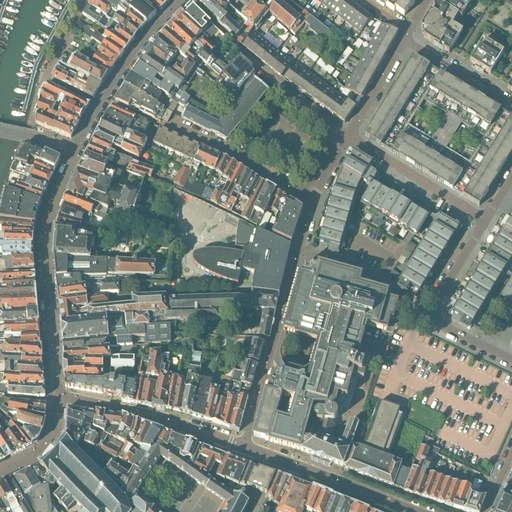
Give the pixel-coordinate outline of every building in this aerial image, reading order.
[(89,5),(88,5),(105,18),(105,19),(112,24),(118,16),(110,11),(112,9),(100,0),(90,0),(88,4),(89,5)] [(100,0),(112,9),(110,11),(118,16),(139,32),(147,24),(118,2),(115,0),(100,0)] [(166,6),(166,5),(160,0),(150,0),(150,1),(160,10),(162,10),(166,6)] [(207,0),(197,0),(197,3),(202,7),(220,25),(227,17),(222,13),(207,0)] [(234,24),(242,31),(244,33),(246,31),(242,28),(247,23),(221,0),(207,0),(222,13),(227,8),(233,13),(232,14),(234,16),(235,15),(239,19),(234,24)] [(221,0),(247,23),(242,28),(246,31),(249,34),(268,12),(267,11),(266,11),(253,0),(250,0),(242,11),(231,2),(232,0),(221,0)] [(331,33),(310,17),(289,0),(288,0),(276,0),(271,6),(266,11),(267,11),(270,13),(269,14),(271,15),(271,14),(276,19),(277,20),(277,19),(282,24),(282,25),(283,25),(288,29),(287,30),(288,30),(289,30),(290,31),(290,32),(292,34),(294,35),(304,24),(309,28),(308,30),(324,42),(331,33)] [(336,0),(324,0),(322,5),(329,10),(336,0)] [(348,1),(346,0),(336,0),(329,10),(337,16),(348,1)] [(388,0),(385,6),(394,12),(395,10),(404,17),(416,0),(388,0)] [(442,0),(440,4),(458,16),(462,18),(472,0),(442,0)] [(147,8),(139,1),(130,10),(119,1),(118,2),(147,24),(156,15),(151,11),(152,10),(151,9),(148,7),(147,8)] [(355,7),(354,6),(348,1),(337,16),(345,22),(355,7)] [(430,12),(423,25),(421,28),(422,33),(454,25),(454,23),(458,16),(440,4),(437,2),(433,8),(432,7),(430,12)] [(134,39),(112,24),(105,19),(105,18),(88,5),(88,6),(84,13),(129,46),(134,39)] [(207,20),(196,9),(191,5),(182,15),(202,34),(210,25),(206,21),(207,20)] [(363,13),(361,11),(355,7),(345,22),(352,28),(363,13)] [(84,13),(82,15),(86,17),(91,21),(87,28),(86,28),(124,54),(129,46),(84,13)] [(360,34),(371,19),(363,13),(352,28),(360,34)] [(215,59),(219,53),(205,40),(206,38),(210,41),(214,36),(214,37),(219,32),(211,25),(210,25),(202,34),(182,15),(174,23),(215,59)] [(134,39),(139,32),(118,16),(112,24),(134,39)] [(220,25),(235,39),(242,31),(234,24),(227,17),(220,25)] [(119,60),(124,54),(86,28),(87,28),(79,22),(75,28),(94,42),(119,60)] [(174,23),(166,31),(197,57),(211,70),(220,77),(227,69),(226,68),(215,59),(174,23)] [(393,42),(398,33),(381,24),(374,36),(391,46),(391,47),(392,47),(394,43),(393,42)] [(462,32),(455,27),(454,25),(422,33),(423,38),(434,45),(434,46),(438,48),(443,51),(443,50),(449,54),(451,50),(462,32)] [(166,31),(160,38),(188,61),(191,64),(197,57),(166,31)] [(241,45),(241,44),(249,34),(246,31),(244,33),(242,31),(235,39),(241,45)] [(243,47),(244,47),(251,53),(263,39),(255,32),(243,47)] [(386,55),(391,47),(391,46),(374,36),(367,50),(384,59),(384,60),(387,56),(386,55)] [(173,64),(170,68),(168,66),(175,59),(179,63),(177,66),(178,67),(179,66),(182,66),(183,67),(188,61),(160,38),(156,42),(156,41),(149,50),(146,54),(171,73),(176,66),(173,64)] [(251,53),(254,55),(259,59),(271,45),(263,39),(251,53)] [(470,62),(473,64),(476,66),(474,68),(483,73),(484,71),(490,75),(504,53),(501,51),(502,49),(486,39),(485,41),(483,40),(470,62)] [(354,46),(359,50),(363,44),(359,40),(354,46)] [(94,42),(90,49),(114,66),(119,60),(94,42)] [(259,59),(263,62),(266,65),(278,51),(271,45),(259,59)] [(348,48),(337,62),(342,66),(352,52),(348,48)] [(90,49),(83,59),(108,75),(114,66),(90,49)] [(303,55),(315,63),(318,59),(307,50),(303,55)] [(379,68),(384,59),(367,50),(359,63),(376,72),(377,73),(379,69),(379,68)] [(266,65),(274,71),(286,57),(278,51),(266,65)] [(146,54),(139,65),(158,78),(164,82),(178,92),(178,91),(183,94),(187,88),(183,85),(184,83),(146,54)] [(101,86),(108,75),(83,59),(82,59),(82,60),(72,55),(69,62),(70,62),(66,67),(72,71),(101,86)] [(425,74),(430,67),(412,56),(408,64),(425,74)] [(215,83),(223,91),(230,84),(238,92),(245,84),(252,77),(255,74),(250,69),(252,67),(241,57),(240,57),(236,61),(232,65),(231,66),(227,69),(220,77),(215,83)] [(274,71),(279,76),(281,78),(293,63),(286,57),(274,71)] [(320,60),(316,65),(326,73),(330,68),(320,60)] [(51,77),(52,78),(72,88),(75,81),(76,80),(69,77),(72,71),(66,67),(60,63),(59,64),(55,70),(54,72),(51,77)] [(371,81),(375,74),(376,72),(359,63),(352,76),(369,86),(369,85),(370,86),(372,81),(371,81)] [(296,64),(284,80),(285,80),(284,81),(288,84),(288,83),(296,88),(308,73),(296,64)] [(421,81),(425,74),(408,64),(404,71),(421,81)] [(132,74),(132,75),(178,105),(184,108),(189,99),(184,95),(178,91),(178,92),(164,82),(161,87),(155,83),(158,78),(139,65),(138,65),(139,65),(132,75),(132,74)] [(331,76),(334,71),(330,68),(326,73),(323,77),(326,79),(330,75),(331,76)] [(97,92),(101,86),(72,71),(69,77),(76,80),(75,81),(97,92)] [(416,88),(421,81),(404,71),(399,78),(416,88)] [(300,92),(301,92),(308,97),(320,82),(308,73),(296,88),(296,89),(296,90),(300,92)] [(440,73),(429,90),(437,95),(448,78),(440,73)] [(132,75),(125,86),(146,99),(161,107),(167,110),(173,113),(178,105),(132,75)] [(364,94),(368,86),(369,86),(352,76),(344,89),(361,99),(362,98),(363,99),(365,94),(364,94)] [(226,141),(227,141),(226,140),(239,125),(240,125),(241,124),(240,123),(253,108),(254,107),(266,92),(267,91),(268,90),(267,89),(267,90),(256,80),(255,79),(252,77),(245,84),(238,92),(232,98),(218,116),(222,119),(219,123),(217,122),(211,133),(226,141)] [(399,78),(395,85),(412,96),(416,88),(399,78)] [(448,78),(437,95),(444,99),(455,82),(448,78)] [(72,88),(88,95),(94,98),(97,92),(75,81),(72,88)] [(312,100),(320,106),(321,106),(333,91),(320,82),(308,97),(308,98),(312,101),(312,100)] [(444,99),(452,104),(463,87),(455,82),(444,99)] [(42,92),(65,103),(69,95),(54,87),(47,84),(42,92)] [(407,103),(412,96),(395,85),(390,92),(407,103)] [(125,86),(120,94),(142,107),(146,99),(125,86)] [(452,104),(460,109),(470,92),(463,87),(452,104)] [(345,90),(342,95),(348,98),(351,94),(345,90)] [(324,109),(332,115),(333,115),(345,100),(333,91),(321,106),(320,106),(320,107),(324,110),(324,109)] [(42,92),(39,100),(56,108),(59,112),(60,112),(65,103),(42,92)] [(403,110),(407,103),(390,92),(386,100),(403,110)] [(460,109),(467,113),(478,96),(470,92),(460,109)] [(142,107),(120,94),(117,99),(118,103),(139,113),(142,107)] [(89,105),(83,102),(78,99),(78,100),(69,95),(65,103),(84,113),(89,105)] [(214,114),(218,116),(232,98),(229,95),(228,98),(217,111),(214,114)] [(467,113),(475,118),(485,101),(478,96),(467,113)] [(470,169),(489,138),(422,98),(404,128),(470,169)] [(139,113),(154,120),(161,107),(146,99),(142,107),(139,113)] [(200,106),(189,99),(184,108),(183,109),(186,111),(182,118),(181,118),(182,119),(191,123),(200,106)] [(57,122),(60,112),(59,112),(56,108),(39,100),(35,114),(38,115),(53,120),(57,122)] [(336,118),(339,120),(345,124),(356,108),(345,100),(333,115),(332,115),(332,116),(336,119),(336,118)] [(386,100),(381,107),(398,117),(403,110),(386,100)] [(485,101),(475,118),(482,122),(493,105),(485,101)] [(80,121),(84,113),(65,103),(60,112),(80,121)] [(493,105),(482,122),(490,127),(500,110),(493,105)] [(191,123),(200,128),(211,133),(217,122),(219,123),(222,119),(218,116),(214,114),(200,106),(191,123)] [(135,117),(117,108),(113,107),(109,113),(132,123),(135,117)] [(161,107),(154,120),(160,123),(161,120),(166,110),(167,110),(161,107)] [(381,107),(377,114),(394,124),(398,117),(381,107)] [(167,123),(172,114),(166,110),(161,120),(167,123)] [(75,130),(80,121),(60,112),(57,122),(58,122),(75,130)] [(109,113),(104,122),(128,133),(132,123),(109,113)] [(377,114),(373,121),(390,131),(394,124),(377,114)] [(38,115),(36,124),(44,128),(54,132),(58,122),(57,122),(53,120),(38,115)] [(142,140),(149,124),(135,117),(132,123),(128,133),(142,140)] [(373,121),(368,128),(385,139),(390,131),(373,121)] [(75,130),(58,122),(54,132),(60,134),(60,135),(70,139),(71,138),(75,130)] [(99,130),(144,150),(148,142),(142,140),(128,133),(104,122),(101,126),(100,128),(99,130)] [(511,137),(511,127),(506,124),(502,131),(511,137)] [(160,128),(159,129),(153,144),(164,148),(170,133),(160,128)] [(368,128),(364,136),(381,146),(385,139),(368,128)] [(99,130),(95,139),(125,152),(140,159),(144,150),(99,130)] [(511,147),(511,137),(502,131),(497,138),(511,147)] [(164,148),(174,153),(180,138),(170,133),(164,148)] [(401,135),(391,152),(399,157),(409,140),(401,135)] [(174,153),(184,157),(184,158),(190,143),(180,138),(174,153)] [(510,156),(511,152),(511,147),(497,138),(493,145),(510,156)] [(95,139),(92,145),(111,152),(115,154),(123,157),(133,161),(138,163),(140,159),(125,152),(95,139)] [(409,140),(399,157),(406,162),(417,145),(409,140)] [(190,143),(184,158),(194,162),(200,147),(190,143)] [(92,145),(87,154),(129,171),(133,161),(123,157),(115,154),(111,152),(92,145)] [(424,149),(417,145),(406,162),(414,166),(424,149)] [(493,145),(488,153),(506,163),(510,156),(493,145)] [(45,153),(39,151),(26,146),(22,147),(18,154),(40,164),(45,153)] [(192,167),(191,169),(197,171),(200,166),(207,150),(200,147),(194,162),(192,167)] [(432,154),(424,149),(414,166),(421,171),(432,154)] [(207,150),(200,166),(206,168),(213,153),(207,150)] [(338,180),(337,181),(334,191),(319,242),(318,248),(331,252),(331,253),(331,254),(332,254),(332,255),(333,255),(334,255),(335,254),(335,253),(338,254),(354,196),(357,189),(366,194),(372,183),(376,177),(376,176),(376,175),(382,165),(373,160),(371,162),(358,154),(359,153),(356,151),(355,152),(354,151),(354,152),(351,150),(346,160),(348,161),(343,170),(338,180)] [(45,153),(40,164),(55,170),(58,162),(57,159),(54,157),(45,153)] [(206,168),(213,171),(214,172),(220,156),(213,153),(206,168)] [(501,170),(506,163),(488,153),(484,160),(501,170)] [(18,154),(14,162),(17,163),(51,178),(55,170),(40,164),(18,154)] [(439,159),(432,154),(421,171),(429,176),(439,159)] [(120,185),(126,172),(86,156),(79,172),(112,186),(112,185),(119,187),(126,189),(127,187),(120,185)] [(229,162),(222,158),(215,173),(222,176),(229,162)] [(447,163),(439,159),(429,176),(437,180),(447,163)] [(497,178),(501,170),(484,160),(480,167),(497,178)] [(133,161),(129,171),(140,174),(144,165),(138,163),(133,161)] [(222,176),(220,182),(227,186),(237,166),(229,162),(222,176)] [(48,185),(51,178),(17,163),(13,172),(48,185)] [(447,163),(437,180),(444,185),(454,168),(447,163)] [(150,178),(154,169),(144,165),(140,174),(150,178)] [(245,171),(237,166),(227,186),(223,193),(217,206),(218,207),(219,206),(225,210),(245,171)] [(181,167),(174,183),(183,188),(187,179),(190,172),(182,168),(181,167)] [(492,185),(497,178),(480,167),(475,174),(492,185)] [(454,168),(444,185),(452,190),(462,173),(454,168)] [(245,171),(225,210),(229,212),(231,213),(237,202),(236,201),(237,201),(239,197),(251,175),(250,174),(245,171)] [(45,195),(48,185),(13,172),(9,182),(45,195)] [(79,172),(68,195),(100,207),(107,210),(110,204),(115,206),(116,203),(118,204),(115,212),(132,218),(133,216),(138,218),(137,222),(144,225),(145,220),(156,224),(158,217),(152,214),(153,212),(136,206),(137,204),(140,194),(126,189),(119,187),(112,185),(112,186),(79,172)] [(475,174),(471,181),(488,192),(492,185),(475,174)] [(251,175),(239,197),(243,199),(255,178),(251,175)] [(243,199),(249,202),(260,181),(255,178),(243,199)] [(183,188),(182,190),(188,193),(193,182),(187,179),(183,188)] [(249,202),(246,208),(241,218),(249,222),(266,185),(260,181),(249,202)] [(484,199),(488,192),(471,181),(467,188),(484,199)] [(42,202),(45,195),(9,182),(7,190),(42,202)] [(193,182),(188,193),(195,196),(199,185),(193,182)] [(361,202),(408,230),(413,233),(417,236),(418,234),(415,232),(420,224),(423,226),(429,217),(424,215),(419,212),(372,183),(366,194),(361,202)] [(149,195),(152,186),(143,184),(140,192),(149,195)] [(199,185),(195,196),(202,198),(206,188),(199,185)] [(263,217),(267,207),(276,191),(266,185),(249,222),(258,227),(262,217),(263,217)] [(467,188),(462,196),(479,206),(484,199),(467,188)] [(7,190),(4,189),(0,207),(0,220),(35,225),(38,211),(42,202),(7,190)] [(223,193),(219,191),(216,190),(215,191),(210,202),(217,206),(223,193)] [(284,197),(276,191),(267,207),(277,212),(277,211),(284,197)] [(68,195),(64,206),(103,220),(107,221),(108,217),(106,216),(108,210),(107,210),(100,207),(68,195)] [(285,197),(284,197),(277,211),(283,214),(280,219),(281,220),(276,232),(270,229),(269,233),(291,243),(303,209),(296,205),(285,197)] [(99,229),(103,220),(64,206),(60,216),(82,224),(99,229)] [(259,227),(264,230),(271,215),(266,212),(259,227)] [(60,216),(57,225),(76,230),(79,231),(82,224),(60,216)] [(377,227),(381,221),(373,216),(369,222),(377,227)] [(416,298),(419,293),(420,293),(459,227),(458,226),(458,225),(456,224),(455,225),(441,216),(401,282),(398,287),(400,288),(400,289),(400,290),(401,291),(402,292),(403,292),(404,291),(405,290),(416,298)] [(511,258),(511,216),(454,313),(454,314),(451,318),(463,326),(462,327),(463,327),(463,328),(463,329),(464,329),(465,329),(466,329),(467,329),(467,328),(469,330),(472,325),(511,258)] [(35,225),(0,220),(0,229),(34,231),(35,225)] [(263,311),(275,312),(278,299),(291,246),(256,230),(256,231),(238,223),(238,226),(237,230),(236,234),(236,237),(236,240),(235,246),(235,247),(243,249),(242,255),(235,253),(230,252),(226,252),(221,251),(217,251),(214,251),(214,253),(210,252),(210,251),(205,251),(203,252),(201,252),(199,252),(197,253),(196,254),(194,255),(193,256),(192,257),(192,258),(192,259),(192,260),(192,261),(192,262),(194,263),(195,265),(196,266),(198,268),(199,269),(201,270),(207,274),(211,275),(214,277),(218,279),(225,281),(230,283),(235,284),(238,285),(238,284),(237,284),(241,270),(254,273),(252,291),(252,292),(252,296),(251,299),(238,297),(220,297),(220,310),(228,310),(229,311),(232,311),(233,310),(251,310),(263,311)] [(426,228),(423,226),(420,224),(415,232),(418,234),(421,236),(426,228)] [(57,225),(56,227),(56,228),(54,258),(54,259),(90,260),(91,249),(94,250),(94,244),(91,244),(92,239),(83,237),(83,236),(78,236),(76,237),(76,230),(57,225)] [(388,233),(396,238),(399,232),(391,227),(388,233)] [(34,238),(34,231),(0,229),(0,237),(3,237),(34,238)] [(158,230),(154,230),(153,233),(173,240),(172,235),(158,230)] [(0,245),(33,246),(34,238),(3,237),(0,237),(0,245)] [(409,243),(406,249),(405,251),(410,255),(415,247),(409,243)] [(33,258),(33,257),(33,249),(33,246),(0,245),(0,250),(3,251),(3,258),(9,258),(33,258)] [(0,270),(1,271),(34,270),(33,258),(9,258),(3,258),(8,258),(9,270),(0,270)] [(90,260),(54,259),(56,279),(57,290),(58,290),(83,287),(82,278),(106,277),(107,277),(107,276),(123,276),(135,277),(135,279),(154,280),(154,277),(155,269),(155,264),(139,263),(121,262),(110,261),(106,261),(103,261),(90,260)] [(301,449),(304,441),(315,444),(317,435),(332,441),(336,429),(333,422),(334,421),(335,420),(336,419),(337,418),(337,417),(337,415),(337,414),(337,413),(336,412),(335,411),(334,410),(336,403),(343,399),(344,397),(347,398),(352,380),(353,381),(355,379),(356,377),(363,379),(365,373),(362,372),(364,364),(367,364),(369,358),(362,356),(362,354),(361,351),(360,350),(367,325),(384,330),(385,330),(386,330),(387,329),(388,329),(391,319),(394,320),(399,302),(389,299),(390,293),(373,288),(360,284),(362,276),(318,264),(317,267),(315,268),(311,261),(305,265),(309,271),(306,273),(300,271),(284,329),(285,329),(284,330),(283,330),(287,331),(295,333),(295,336),(315,342),(312,353),(314,354),(309,371),(298,368),(297,370),(285,367),(285,368),(283,369),(279,362),(273,365),(277,372),(275,373),(272,372),(266,392),(254,437),(269,442),(301,450),(301,449)] [(0,282),(2,283),(20,283),(20,282),(35,281),(34,274),(0,275),(0,282)] [(511,279),(500,298),(511,304),(511,279)] [(3,289),(0,288),(0,298),(3,298),(3,299),(26,298),(36,297),(35,281),(20,282),(20,283),(2,283),(3,289)] [(106,284),(100,285),(100,288),(101,295),(107,295),(119,294),(118,284),(106,284)] [(58,290),(59,300),(87,297),(86,290),(87,290),(88,291),(92,291),(92,286),(83,287),(58,290)] [(94,296),(87,297),(88,306),(109,302),(107,295),(101,295),(94,296)] [(165,314),(165,321),(221,319),(220,310),(220,297),(166,299),(166,296),(133,298),(133,305),(109,308),(110,318),(126,316),(127,328),(134,327),(150,326),(149,315),(165,314)] [(37,311),(36,297),(26,298),(3,299),(3,298),(0,298),(0,312),(21,312),(37,311)] [(59,300),(60,310),(61,310),(61,312),(61,313),(61,314),(62,323),(110,318),(109,308),(79,311),(79,310),(79,308),(88,307),(88,306),(87,297),(59,300)] [(0,325),(38,324),(37,311),(21,312),(0,312),(0,325)] [(251,336),(251,337),(265,338),(266,338),(269,339),(272,327),(273,326),(274,321),(273,320),(275,312),(263,311),(259,337),(251,336)] [(133,337),(146,337),(146,345),(161,344),(162,347),(168,347),(167,343),(171,343),(171,325),(150,326),(134,327),(127,328),(126,316),(110,318),(62,323),(63,342),(86,340),(90,340),(106,339),(117,338),(133,337)] [(0,336),(39,335),(38,324),(0,325),(0,336)] [(40,346),(39,335),(0,336),(0,342),(20,344),(20,345),(40,346)] [(64,352),(109,347),(119,346),(132,346),(133,346),(133,337),(117,338),(117,343),(106,344),(106,339),(90,340),(90,345),(87,345),(86,340),(63,342),(64,352)] [(245,337),(239,358),(258,363),(266,338),(265,338),(251,337),(247,337),(245,337)] [(3,356),(19,357),(41,358),(42,359),(41,348),(40,348),(40,346),(20,345),(20,344),(0,342),(0,356),(3,357),(3,356)] [(133,346),(132,346),(119,346),(109,347),(64,352),(64,360),(103,359),(110,359),(110,358),(119,357),(123,357),(123,352),(132,352),(133,346)] [(152,408),(165,410),(172,377),(164,375),(165,371),(167,371),(168,366),(170,356),(162,357),(162,351),(150,352),(150,357),(143,357),(142,362),(149,363),(147,373),(146,376),(153,378),(159,379),(158,381),(157,380),(156,383),(158,383),(152,408)] [(201,354),(193,354),(193,356),(191,362),(188,381),(181,413),(191,416),(199,378),(202,365),(201,365),(202,364),(200,363),(201,354)] [(0,356),(0,373),(43,377),(42,367),(22,366),(22,361),(18,361),(19,357),(3,356),(3,357),(0,356)] [(42,367),(41,358),(19,357),(18,361),(22,361),(22,366),(42,367)] [(65,380),(102,380),(108,380),(108,379),(113,380),(115,381),(115,375),(122,375),(127,375),(128,376),(129,373),(132,373),(132,369),(133,369),(134,357),(123,357),(119,357),(110,358),(110,359),(103,359),(64,360),(65,380)] [(229,429),(239,433),(239,432),(243,417),(248,398),(251,386),(252,386),(258,365),(243,362),(240,372),(234,370),(231,379),(231,382),(237,384),(241,385),(237,398),(232,418),(229,429)] [(141,405),(146,376),(147,373),(140,372),(139,378),(138,385),(135,404),(141,405)] [(0,384),(0,394),(7,395),(8,386),(10,387),(10,385),(25,385),(34,386),(34,388),(36,388),(36,386),(43,387),(43,377),(0,373),(0,384)] [(191,416),(203,420),(211,387),(214,375),(209,374),(207,380),(199,378),(191,416)] [(68,389),(102,395),(122,398),(126,382),(127,375),(122,375),(115,375),(115,381),(113,380),(108,379),(108,380),(102,380),(65,380),(66,386),(68,389)] [(141,405),(152,408),(158,383),(156,383),(157,380),(158,381),(159,379),(153,378),(146,376),(141,405)] [(219,389),(211,422),(220,425),(227,395),(230,386),(231,382),(231,379),(222,376),(221,383),(219,389)] [(172,377),(165,410),(171,412),(172,411),(178,379),(179,378),(172,377)] [(172,411),(181,413),(188,381),(178,379),(172,411)] [(126,382),(122,398),(122,399),(122,402),(135,404),(138,385),(126,382)] [(8,386),(7,395),(21,397),(44,398),(43,387),(36,386),(36,388),(34,388),(34,386),(25,385),(10,385),(10,387),(8,386)] [(211,387),(203,420),(211,422),(219,389),(211,387)] [(227,395),(220,425),(229,429),(232,418),(237,398),(227,395)] [(42,433),(45,423),(46,414),(35,411),(29,410),(28,417),(9,411),(10,401),(0,400),(0,411),(19,421),(42,433)] [(10,401),(9,411),(28,417),(29,410),(31,404),(30,404),(10,401)] [(389,454),(402,417),(393,413),(394,408),(384,404),(379,402),(363,445),(364,446),(362,449),(387,458),(389,455),(390,455),(389,454)] [(31,404),(29,410),(35,411),(46,414),(46,407),(40,406),(37,405),(36,405),(32,404),(31,404)] [(68,408),(68,413),(85,419),(86,411),(68,408)] [(0,411),(0,416),(7,421),(13,431),(16,434),(26,449),(33,445),(20,427),(17,424),(19,421),(0,411)] [(91,429),(94,429),(95,425),(94,425),(96,413),(87,411),(86,411),(85,419),(84,422),(92,425),(91,429)] [(68,413),(67,421),(91,429),(92,425),(84,422),(85,419),(68,413)] [(105,414),(96,413),(94,425),(95,425),(94,429),(96,430),(100,431),(104,433),(107,426),(103,425),(105,414)] [(123,416),(105,414),(103,425),(107,426),(104,433),(108,436),(112,437),(109,443),(112,445),(115,439),(112,437),(115,427),(119,428),(118,432),(120,433),(120,432),(123,416)] [(0,450),(6,459),(15,454),(6,440),(4,437),(13,431),(7,421),(0,416),(0,450)] [(126,445),(127,444),(133,432),(134,421),(123,416),(120,432),(120,433),(117,440),(126,445)] [(42,433),(19,421),(17,424),(20,427),(33,445),(37,443),(39,440),(42,433)] [(67,421),(67,430),(76,433),(78,429),(88,433),(90,433),(90,432),(91,429),(67,421)] [(142,424),(134,421),(133,432),(127,444),(128,445),(131,440),(135,443),(139,435),(142,424)] [(304,441),(301,449),(301,451),(312,456),(331,463),(332,463),(343,467),(351,445),(358,424),(349,422),(341,445),(332,441),(317,435),(315,444),(304,441)] [(152,428),(142,424),(139,435),(135,443),(135,445),(140,447),(143,448),(143,447),(152,428)] [(163,432),(152,428),(143,447),(143,448),(151,450),(157,442),(163,432)] [(80,443),(84,444),(90,433),(88,433),(78,429),(76,433),(73,438),(80,442),(80,443)] [(67,430),(66,434),(65,435),(66,435),(66,437),(65,437),(65,438),(66,438),(72,445),(73,446),(74,446),(76,446),(77,446),(77,447),(78,445),(80,443),(80,442),(73,438),(76,433),(67,430)] [(108,436),(104,433),(100,431),(96,430),(95,432),(93,431),(92,433),(90,432),(90,433),(84,444),(100,450),(104,443),(108,436)] [(26,449),(16,434),(13,431),(4,437),(6,440),(15,454),(16,455),(26,449)] [(172,436),(163,432),(157,442),(167,449),(172,436)] [(186,441),(172,436),(167,449),(179,459),(186,441)] [(84,454),(83,453),(82,455),(76,449),(78,448),(77,447),(77,446),(76,446),(74,446),(73,446),(72,445),(66,438),(65,438),(64,440),(63,441),(63,442),(62,445),(61,445),(45,463),(44,464),(44,465),(43,465),(43,466),(42,466),(41,465),(40,467),(47,475),(46,476),(45,475),(43,477),(46,479),(51,486),(51,487),(56,483),(62,490),(54,497),(59,502),(59,503),(61,506),(62,505),(68,511),(73,506),(75,508),(78,505),(81,509),(79,511),(77,511),(76,511),(131,511),(128,503),(130,502),(104,474),(103,473),(102,475),(96,469),(98,468),(97,467),(95,468),(89,463),(91,461),(90,460),(89,462),(83,456),(84,455),(84,454)] [(197,445),(186,441),(179,459),(189,466),(197,445)] [(161,458),(201,486),(203,487),(205,489),(211,479),(210,478),(208,477),(207,478),(189,466),(179,459),(167,449),(157,442),(151,450),(143,448),(138,455),(137,454),(130,464),(130,465),(131,465),(134,469),(133,470),(134,471),(134,470),(136,472),(137,473),(146,479),(147,479),(161,458)] [(99,450),(111,455),(116,458),(120,450),(115,447),(112,445),(109,443),(108,446),(104,443),(100,450),(99,450)] [(119,459),(130,464),(137,454),(138,455),(143,448),(140,447),(136,451),(132,449),(133,447),(128,445),(127,444),(126,445),(119,459)] [(218,464),(221,465),(224,456),(222,456),(202,447),(197,445),(189,466),(207,478),(208,477),(215,463),(218,464)] [(402,464),(387,458),(362,449),(351,445),(343,467),(343,468),(344,468),(348,469),(348,470),(349,470),(353,471),(354,472),(358,473),(357,473),(358,473),(358,474),(364,476),(367,477),(368,478),(368,477),(373,479),(373,480),(374,479),(377,481),(378,482),(379,481),(383,483),(382,483),(383,483),(387,485),(388,485),(392,486),(392,487),(393,487),(403,490),(410,472),(400,469),(402,464)] [(403,490),(412,494),(425,460),(429,450),(420,447),(415,461),(420,463),(417,470),(412,467),(410,472),(403,490)] [(221,465),(218,472),(216,477),(225,481),(226,480),(234,460),(224,456),(221,465)] [(237,490),(247,465),(234,460),(226,480),(230,482),(228,486),(237,490)] [(412,494),(421,497),(430,474),(434,463),(425,460),(412,494)] [(136,494),(138,491),(139,490),(145,482),(147,479),(146,479),(137,473),(136,472),(134,470),(134,471),(133,470),(131,473),(129,476),(112,464),(104,474),(130,502),(137,494),(136,494)] [(247,488),(247,487),(255,468),(249,466),(249,465),(248,465),(247,465),(237,490),(239,491),(242,486),(247,488)] [(47,475),(40,467),(30,472),(39,484),(46,479),(43,477),(45,475),(46,476),(47,475)] [(255,468),(247,487),(267,495),(276,475),(255,468)] [(30,471),(11,480),(30,511),(62,511),(59,507),(55,510),(51,504),(49,486),(51,486),(46,479),(39,484),(30,472),(30,471)] [(511,511),(511,471),(511,474),(510,474),(508,477),(508,478),(506,481),(504,482),(502,488),(503,488),(491,511),(511,511)] [(421,497),(428,499),(437,477),(430,474),(421,497)] [(267,495),(265,499),(273,502),(284,478),(276,475),(267,495)] [(428,499),(433,501),(436,502),(445,480),(437,477),(428,499)] [(291,481),(284,478),(273,502),(273,504),(279,507),(291,481)] [(205,489),(224,502),(218,511),(242,511),(248,503),(245,501),(243,500),(244,500),(236,496),(227,492),(216,484),(217,484),(211,479),(205,489)] [(4,483),(21,511),(30,511),(11,480),(4,483)] [(453,483),(445,480),(436,502),(444,504),(453,483)] [(279,507),(276,511),(303,511),(305,509),(313,489),(292,481),(291,481),(279,507)] [(453,482),(453,483),(444,504),(453,507),(461,485),(453,482)] [(0,485),(0,511),(21,511),(4,483),(0,485)] [(453,507),(459,509),(462,510),(469,491),(471,488),(461,484),(461,485),(453,507)] [(325,511),(332,496),(313,489),(305,509),(307,510),(306,511),(325,511)] [(462,510),(466,511),(479,511),(486,497),(485,497),(487,494),(480,491),(479,495),(469,491),(462,510)] [(151,511),(154,509),(151,506),(137,494),(130,502),(128,503),(131,511),(151,511)] [(337,511),(342,500),(332,496),(325,511),(337,511)] [(348,511),(351,504),(342,500),(337,511),(348,511)]
